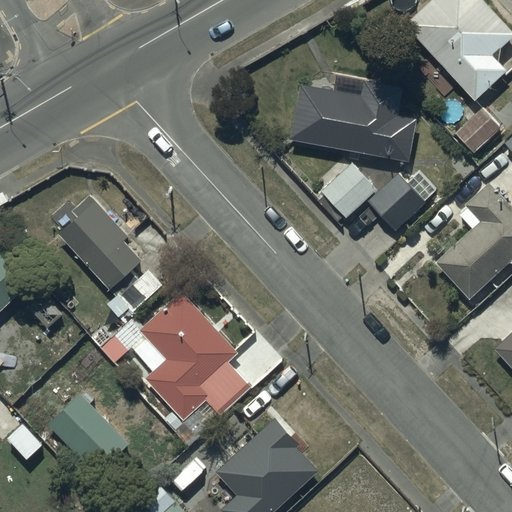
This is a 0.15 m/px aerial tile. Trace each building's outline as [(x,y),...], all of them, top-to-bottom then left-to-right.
[(511,30),(511,23),(490,0),(421,0),(403,17),(473,93),(507,62),(494,48),(511,30)] [(289,133),(409,154),(416,113),(397,110),(403,80),(365,73),(362,89),(299,77),(289,133)] [(500,122),(480,102),(455,126),(475,146),(500,122)] [(321,185),(346,212),(376,185),(351,158),(321,185)] [(414,186),(398,168),(367,195),(394,226),(425,199),(424,198),(435,188),(425,176),(414,186)] [(469,292),(508,255),(511,258),(511,201),(488,177),(465,198),(468,201),(459,209),(472,223),(436,256),(469,292)] [(60,226),(59,227),(117,293),(118,292),(132,308),(164,279),(150,263),(138,274),(129,264),(142,253),(126,234),(129,231),(91,188),(73,205),(68,200),(51,215),(60,226)] [(0,305),(30,276),(0,245),(0,305)] [(237,347),(181,284),(138,322),(167,354),(144,374),(183,417),(206,396),(219,410),(251,381),(228,355),(237,347)] [(511,364),(511,326),(493,345),(511,364)] [(129,437),(80,386),(48,417),(97,468),(129,437)] [(269,511),(320,467),(276,416),(217,468),(237,490),(220,505),(226,511),(269,511)] [(187,511),(189,510),(157,477),(127,506),(132,511),(187,511)]
